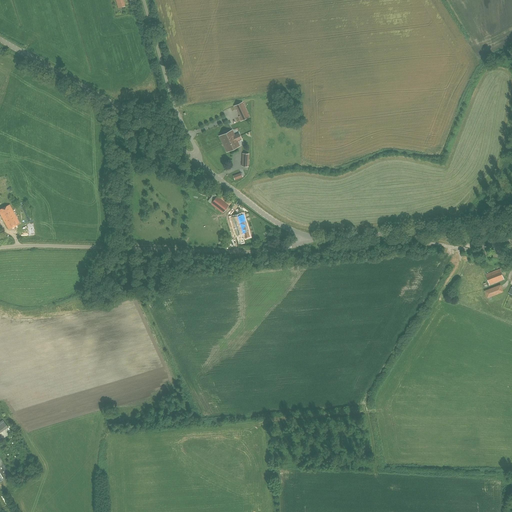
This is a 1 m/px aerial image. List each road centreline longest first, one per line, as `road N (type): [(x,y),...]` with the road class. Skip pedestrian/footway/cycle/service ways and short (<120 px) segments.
road 1 (unclassified): [(0,248),(245,252),(311,238)]
road 2 (tertiary): [(196,159),(0,39)]
road 3 (tertiary): [(311,238),(511,221)]
road 4 (unclassified): [(196,159),(145,0)]
road 5 (tertiary): [(311,238),(275,222),(196,159)]
